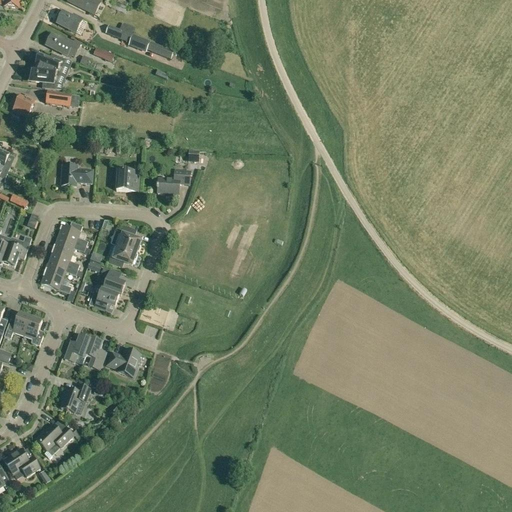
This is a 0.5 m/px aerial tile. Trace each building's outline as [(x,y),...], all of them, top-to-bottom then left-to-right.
[(5,0),(5,8),(18,9),(19,0),(5,0)] [(95,16),(101,3),(94,0),(68,0),(68,2),(95,16)] [(111,9),(126,15),(129,9),(113,3),(111,9)] [(76,16),(74,18),(63,13),(57,25),(76,34),(83,20),(76,16)] [(120,31),(132,36),(135,30),(122,25),(120,31)] [(132,37),(133,37),(109,27),(107,32),(112,35),(111,37),(130,44),(132,37)] [(78,43),(75,41),(74,44),(63,39),(61,41),(51,36),(46,46),(67,57),(68,56),(71,57),(72,56),(74,57),(81,44),(78,43)] [(147,51),(150,44),(150,43),(133,37),(132,37),(130,44),(129,45),(129,47),(146,53),(147,51)] [(150,44),(147,51),(154,53),(172,60),(174,53),(157,46),(150,44)] [(114,55),(97,49),(94,56),(111,63),(114,55)] [(40,58),(36,69),(45,73),(45,72),(50,74),(50,73),(59,77),(65,61),(55,57),(52,62),(40,58)] [(90,62),(84,59),(81,64),(87,67),(90,62)] [(45,73),(36,69),(35,71),(30,83),(45,84),(45,91),(62,92),(62,88),(56,85),(59,77),(50,73),(50,74),(45,72),(45,73)] [(46,105),(70,108),(71,97),(48,93),(46,105)] [(15,104),(16,105),(15,108),(13,112),(14,112),(12,116),(18,119),(20,115),(27,119),(36,102),(26,97),(24,100),(20,97),(19,100),(17,100),(15,104)] [(71,97),(70,108),(77,109),(79,98),(71,97)] [(0,170),(8,174),(11,168),(5,166),(9,157),(0,153),(1,151),(0,149),(0,170)] [(33,169),(41,172),(48,155),(40,152),(33,169)] [(189,152),(188,164),(199,164),(200,153),(189,152)] [(63,187),(64,189),(68,189),(69,188),(76,188),(77,185),(93,186),(93,172),(77,171),(78,167),(62,166),(61,187),(63,187)] [(116,192),(138,194),(140,174),(118,172),(116,192)] [(175,173),(174,182),(158,181),(158,188),(158,191),(157,195),(158,195),(179,197),(180,186),(190,186),(190,174),(175,173)] [(26,202),(13,195),(10,202),(23,208),(26,202)] [(61,227),(57,239),(85,249),(87,244),(78,241),(80,234),(82,229),(71,224),(69,230),(61,227)] [(122,227),(119,234),(122,236),(122,235),(131,238),(134,231),(122,227)] [(0,233),(1,231),(0,230),(0,266),(1,267),(2,267),(2,265),(8,248),(0,244),(0,233)] [(122,236),(119,234),(115,233),(110,245),(117,248),(136,254),(141,242),(131,238),(122,235),(122,236)] [(9,247),(8,248),(2,265),(14,269),(18,260),(24,262),(24,261),(27,253),(32,240),(25,238),(23,243),(20,251),(9,247)] [(89,257),(91,252),(85,249),(57,239),(53,251),(71,257),(74,252),(83,255),(84,256),(89,257)] [(117,248),(113,260),(110,259),(108,265),(122,270),(124,264),(132,267),(136,254),(117,248)] [(53,251),(48,262),(77,273),(79,267),(69,263),(71,257),(53,251)] [(77,273),(48,262),(44,274),(63,280),(65,274),(75,278),(77,273)] [(105,285),(103,291),(119,297),(119,296),(121,297),(125,285),(114,281),(116,275),(103,270),(98,282),(105,285)] [(63,280),(44,274),(40,285),(68,296),(70,290),(60,286),(63,280)] [(119,297),(103,291),(101,297),(94,294),(89,307),(101,311),(105,313),(108,306),(114,308),(115,309),(119,297)] [(19,314),(15,327),(12,334),(13,335),(18,336),(24,338),(31,319),(19,314)] [(38,335),(39,332),(42,323),(31,319),(24,338),(29,340),(32,341),(31,345),(34,346),(35,343),(35,342),(35,343),(38,335)] [(12,334),(15,327),(9,325),(4,339),(11,341),(13,335),(12,334)] [(35,343),(35,342),(35,343),(34,346),(39,348),(41,344),(44,337),(45,334),(39,332),(38,335),(35,343)] [(91,342),(88,341),(82,339),(80,338),(77,346),(71,344),(65,361),(74,365),(77,357),(84,360),(85,360),(86,357),(91,342)] [(92,340),(91,342),(86,357),(92,359),(89,368),(100,372),(105,358),(98,355),(99,352),(100,351),(102,344),(93,341),(92,340)] [(0,350),(0,360),(8,364),(11,355),(0,350)] [(112,355),(111,357),(108,367),(119,371),(118,373),(134,379),(138,369),(136,368),(140,357),(136,355),(130,353),(126,351),(125,354),(123,359),(112,355)] [(87,404),(92,391),(78,386),(76,393),(75,392),(67,389),(67,390),(63,401),(65,401),(62,410),(75,415),(76,415),(80,403),(80,402),(86,404),(87,404)] [(73,435),(68,429),(67,430),(62,435),(61,434),(54,427),(46,435),(45,434),(45,433),(44,434),(37,441),(48,453),(56,445),(57,445),(61,449),(62,450),(75,437),(73,435)] [(73,435),(75,437),(78,440),(81,437),(76,432),(73,435)] [(28,462),(21,451),(4,462),(13,476),(21,470),(27,478),(40,470),(33,458),(28,462)] [(0,470),(0,488),(4,487),(6,490),(11,487),(1,470),(0,470)] [(39,475),(46,484),(50,481),(45,472),(39,475)]
